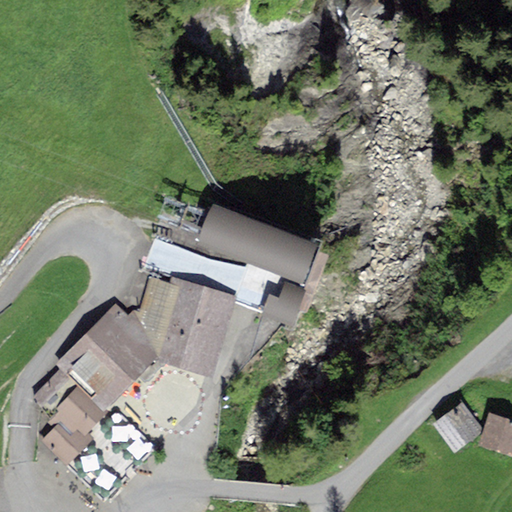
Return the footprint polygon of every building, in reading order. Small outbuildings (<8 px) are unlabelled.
[(197,250),(287,281),(307,286),(317,246),(211,208),(197,250)] [(150,277),(140,311),(158,358),(213,378),(235,298),(172,278),(168,285),(150,277)] [(292,326),(307,286),(287,281),(279,298),(271,296),(265,316),(292,326)] [(55,364),(60,371),(103,414),(158,358),(140,311),(128,316),(116,305),(55,364)] [(56,426),(44,443),(65,465),(92,438),(86,433),(103,414),(60,371),(33,400),(56,426)] [(478,437),(480,431),(461,406),(432,428),(452,457),(478,437)] [(480,431),(478,437),(475,448),(511,458),(511,424),(484,416),(480,431)]
